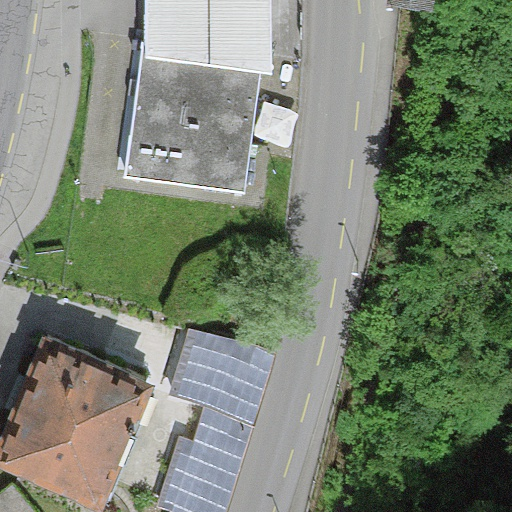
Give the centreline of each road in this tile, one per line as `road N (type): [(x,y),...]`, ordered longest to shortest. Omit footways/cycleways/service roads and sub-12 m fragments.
road 1 (track): [(479,0),(351,511)]
road 2 (residential): [(342,0),(338,125),(317,302),(263,511)]
